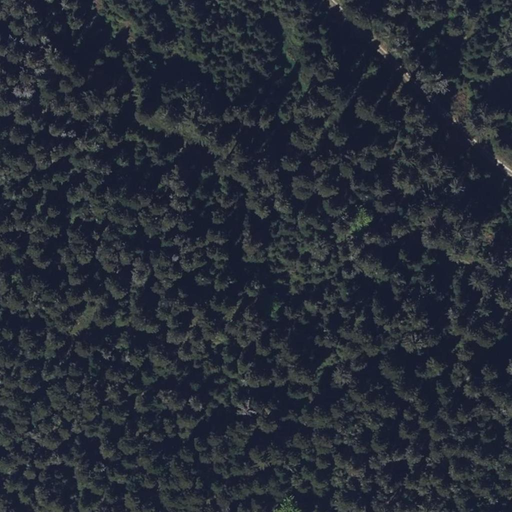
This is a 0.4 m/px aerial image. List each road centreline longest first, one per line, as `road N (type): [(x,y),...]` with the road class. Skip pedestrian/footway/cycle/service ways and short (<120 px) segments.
road 1 (track): [(0,127),(22,110),(131,115),(511,274)]
road 2 (track): [(511,168),(336,0)]
